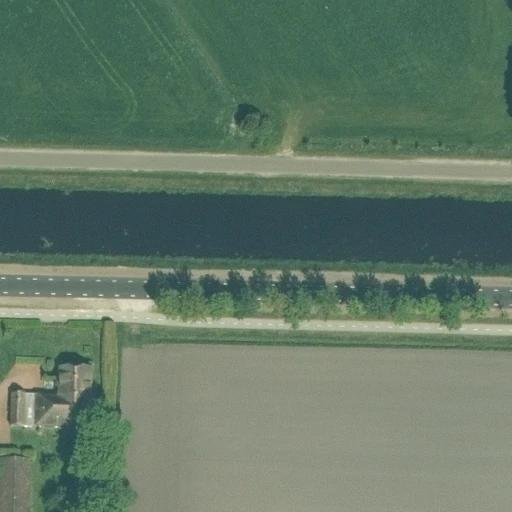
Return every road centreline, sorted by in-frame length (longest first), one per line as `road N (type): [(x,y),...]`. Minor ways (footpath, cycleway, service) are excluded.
road 1 (unclassified): [(511,173),(0,160)]
road 2 (tertiary): [(511,301),(0,288)]
